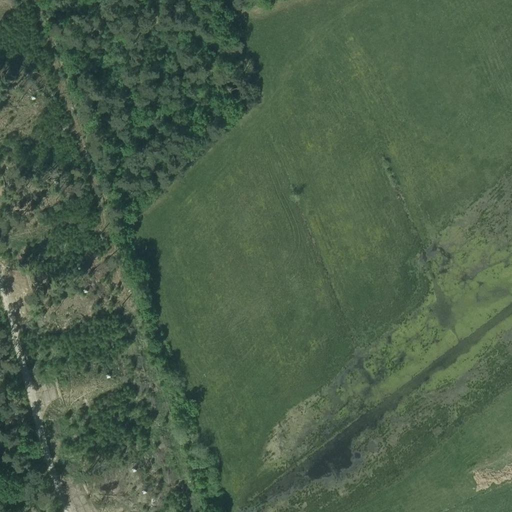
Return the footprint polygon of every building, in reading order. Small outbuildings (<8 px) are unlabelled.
[(0,0),(0,16),(18,12),(14,0),(0,0)] [(0,121),(45,111),(33,63),(0,70),(0,121)] [(0,195),(7,222),(66,208),(54,160),(0,172),(0,195)] [(35,319),(94,304),(83,257),(23,271),(35,319)] [(65,411),(124,397),(113,349),(53,363),(65,411)] [(98,511),(124,511),(158,495),(136,451),(81,478),(98,511)]
